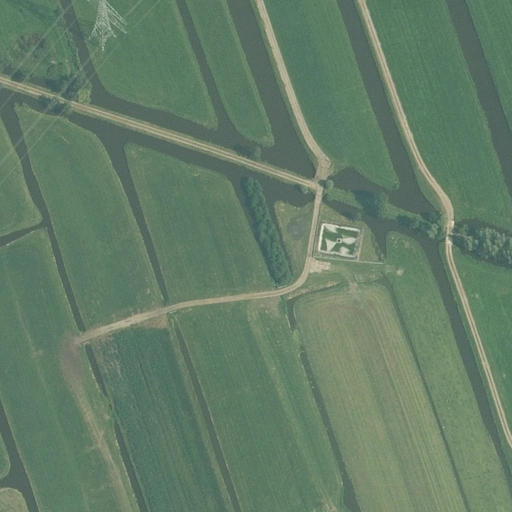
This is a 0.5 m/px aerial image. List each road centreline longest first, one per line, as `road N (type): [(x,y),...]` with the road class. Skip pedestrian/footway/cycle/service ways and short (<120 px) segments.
road 1 (track): [(67,344),(173,307),(289,290),(306,273),(324,163),(306,141),(256,0)]
road 2 (track): [(511,256),(0,80)]
